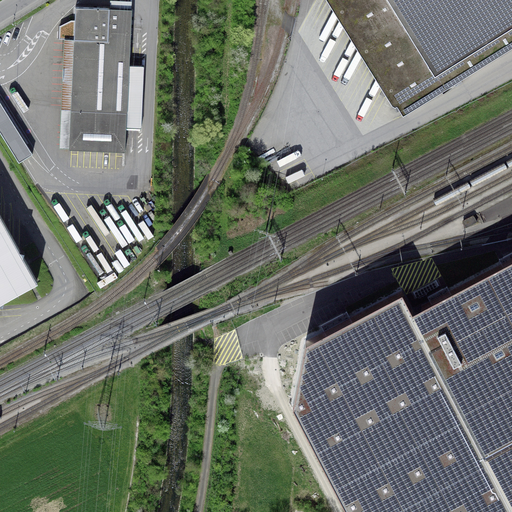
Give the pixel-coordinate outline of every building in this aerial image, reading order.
[(511,0),(334,0),(336,1),(333,6),(342,10),(339,15),(348,20),(345,25),(354,30),(351,35),(360,40),(357,45),(366,49),(363,55),(372,59),(370,64),(378,69),(376,74),(384,79),(382,84),(391,89),(394,95),(398,101),(396,106),(402,116),(511,47),(511,0)] [(125,128),(140,128),(143,66),(128,65),(131,10),(74,7),(68,149),(124,152),(125,128)] [(32,154),(0,103),(0,134),(18,163),(20,161),(32,154)] [(0,304),(2,305),(3,301),(2,300),(36,281),(22,255),(22,254),(23,250),(19,249),(0,215),(0,304)] [(511,511),(511,255),(411,307),(402,291),(306,340),(292,410),(344,511),(511,511)]
